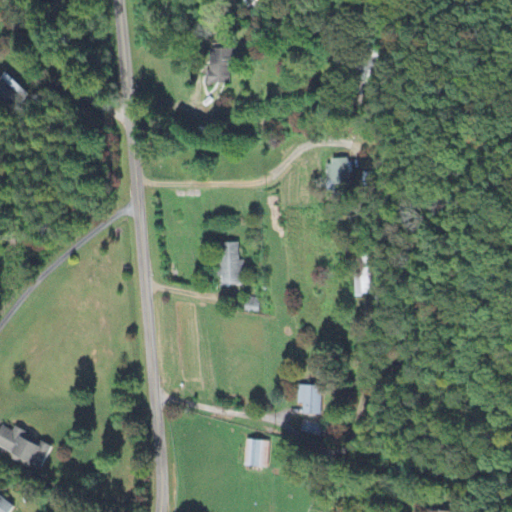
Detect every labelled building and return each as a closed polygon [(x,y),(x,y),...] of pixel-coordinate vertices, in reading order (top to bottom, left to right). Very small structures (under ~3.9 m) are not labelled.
[(230,50),(210,50),(209,72),(206,72),(206,85),(229,85),(230,50)] [(31,97),(7,75),(0,82),(0,101),(14,115),(31,97)] [(348,162),(327,162),(327,183),(348,183),(348,162)] [(242,262),(238,262),(238,245),(218,245),(218,279),(221,279),(222,287),(242,287),(242,262)] [(256,315),(259,301),(245,298),(243,312),(256,315)] [(320,417),(321,388),(299,387),(298,406),(303,406),(302,416),(320,417)] [(321,427),(303,423),(300,434),(319,438),(321,427)] [(52,446),(14,430),(13,432),(1,427),(0,428),(0,450),(42,469),(52,446)] [(244,468),(267,469),(268,442),(245,442),(244,468)] [(0,511),(11,511),(14,508),(0,497),(0,511)]
